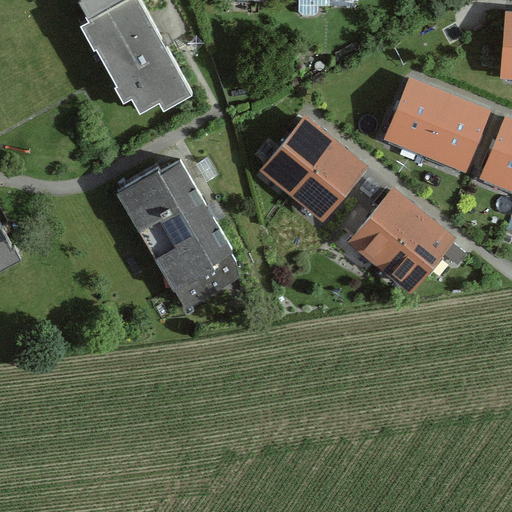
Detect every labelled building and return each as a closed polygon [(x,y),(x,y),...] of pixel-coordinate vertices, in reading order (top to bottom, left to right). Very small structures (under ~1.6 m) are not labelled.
[(187,83),(166,45),(162,47),(157,38),(161,36),(141,0),(110,0),(96,8),(96,7),(86,12),(102,41),(96,44),(117,83),(123,79),(140,109),(187,83)] [(91,0),(96,7),(96,8),(110,0),(91,0)] [(328,0),(298,0),(299,11),(302,14),(314,14),(317,11),(318,5),(329,4),(328,0)] [(426,149),(449,95),(410,79),(388,133),(426,149)] [(449,95),(426,149),(464,164),(487,110),(449,95)] [(265,164),(295,188),(333,142),(303,117),(265,164)] [(484,172),(511,183),(511,120),(506,118),(484,172)] [(362,166),(333,142),(295,188),(324,212),(362,166)] [(158,165),(125,185),(182,282),(175,286),(185,304),(239,272),(235,258),(230,248),(232,247),(180,158),(161,170),(158,165)] [(353,236),(383,260),(421,214),(391,189),(353,236)] [(441,249),(449,239),(450,238),(421,214),(383,260),(412,284),(441,249)] [(0,252),(13,246),(0,222),(0,252)] [(449,239),(441,249),(457,262),(465,252),(449,239)]
